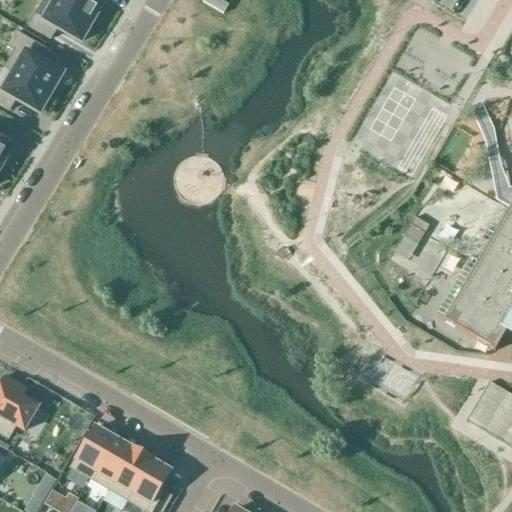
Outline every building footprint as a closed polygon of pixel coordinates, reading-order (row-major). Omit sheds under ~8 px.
[(50,0),(55,3),(92,24),(92,23),(92,22),(103,4),(95,0),(50,0)] [(36,16),(29,28),(50,41),(57,30),(80,43),(91,25),(92,24),(55,3),(44,21),(36,16)] [(16,50),(5,69),(14,74),(50,95),(51,94),(61,75),(38,62),(45,51),(16,34),(9,46),(16,50)] [(5,69),(0,77),(0,106),(9,112),(15,101),(38,114),(49,96),(50,95),(14,74),(5,69)] [(0,168),(10,152),(0,145),(0,168)] [(511,205),(494,236),(487,232),(482,241),(489,245),(478,264),(471,260),(470,261),(465,269),(473,273),(443,323),(492,351),(495,353),(508,331),(511,333),(511,205)] [(414,219),(403,237),(418,246),(428,228),(416,220),(414,219)] [(4,378),(0,385),(0,436),(8,441),(15,428),(23,433),(37,409),(22,399),(26,391),(4,378)] [(511,397),(489,384),(466,423),(511,449),(511,397)] [(94,430),(70,470),(90,481),(113,442),(94,430)] [(113,442),(90,481),(109,492),(132,452),(131,452),(113,442)] [(132,452),(109,492),(127,503),(151,463),(151,464),(152,463),(132,451),(131,452),(132,452)] [(151,463),(127,503),(142,511),(163,511),(171,499),(160,493),(170,475),(151,464),(151,463)] [(69,498),(60,511),(72,511),(78,503),(69,498)] [(32,499),(24,511),(38,511),(42,505),(32,499)]
